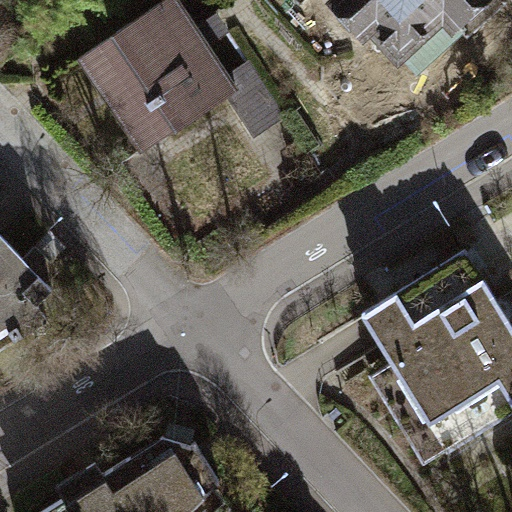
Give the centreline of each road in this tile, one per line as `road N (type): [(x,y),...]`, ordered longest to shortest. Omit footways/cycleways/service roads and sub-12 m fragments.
road 1 (residential): [(511,122),(190,324)]
road 2 (residential): [(0,125),(190,324)]
road 3 (residential): [(190,324),(370,511)]
road 4 (residential): [(190,324),(0,437)]
